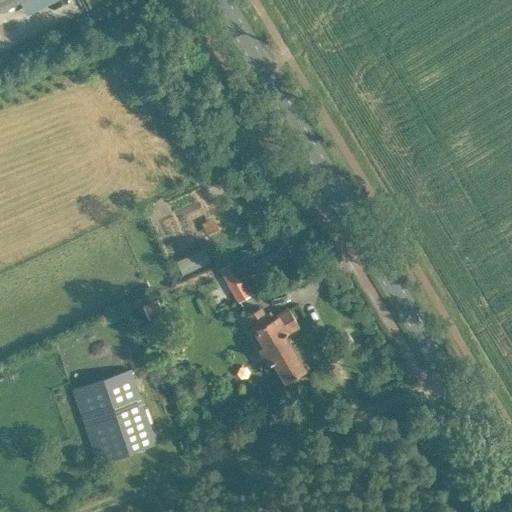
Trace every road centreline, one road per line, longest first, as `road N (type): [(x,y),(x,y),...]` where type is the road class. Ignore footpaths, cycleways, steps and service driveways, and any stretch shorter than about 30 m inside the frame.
road 1 (tertiary): [(511,485),(218,0)]
road 2 (track): [(80,511),(423,383)]
